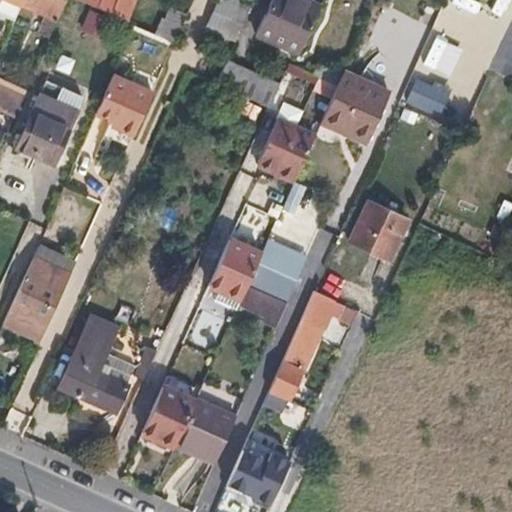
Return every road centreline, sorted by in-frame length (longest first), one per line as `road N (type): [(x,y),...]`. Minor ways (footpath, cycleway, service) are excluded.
road 1 (unknown): [(98,508),(251,184)]
road 2 (unknown): [(0,437),(132,149)]
